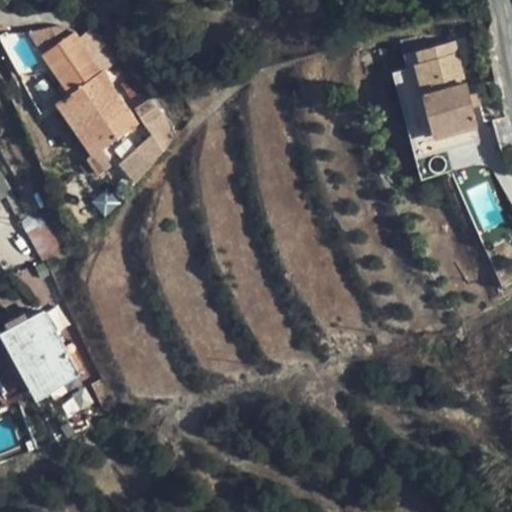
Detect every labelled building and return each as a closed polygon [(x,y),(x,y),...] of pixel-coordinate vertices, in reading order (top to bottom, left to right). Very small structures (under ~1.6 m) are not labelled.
[(19,28),(0,37),(16,72),(35,64),(19,28)] [(70,92),(57,102),(93,154),(102,149),(137,124),(115,91),(109,95),(79,52),(85,48),(74,32),(43,53),(70,92)] [(467,52),(464,39),(432,44),(433,46),(416,51),(427,95),(443,91),(436,86),(433,81),(431,77),(431,69),(433,61),(439,55),(443,53),(447,51),(452,51),(460,54),(467,52)] [(363,76),(398,71),(393,48),(359,54),(363,76)] [(123,66),(114,74),(134,99),(144,91),(123,66)] [(478,124),(474,108),(470,95),(469,90),(428,101),(437,134),(478,124)] [(480,93),(470,95),(474,108),(483,105),(480,93)] [(131,160),(142,173),(176,136),(170,124),(164,115),(152,99),(136,109),(155,139),(131,160)] [(511,284),(511,176),(490,126),(438,140),(505,289),(511,284)] [(93,154),(87,158),(98,174),(113,164),(102,149),(93,154)] [(26,231),(43,260),(60,250),(43,221),(26,231)] [(79,374),(46,314),(31,321),(34,328),(14,338),(43,387),(62,377),(64,382),(79,374)] [(0,343),(0,385),(8,400),(29,393),(0,343)] [(117,404),(104,379),(93,384),(106,411),(117,404)] [(27,445),(31,453),(39,450),(35,442),(27,445)]
